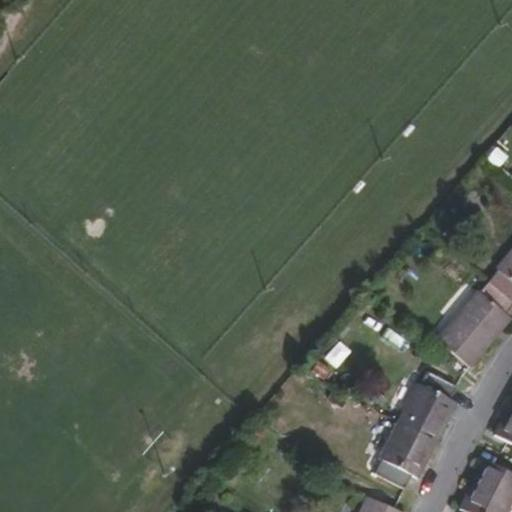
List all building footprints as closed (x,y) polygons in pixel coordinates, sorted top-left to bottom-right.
[(511,248),(496,267),(498,269),(488,281),(511,300),(511,248)] [(510,319),(505,315),(511,306),(511,300),(488,281),(479,292),(477,290),(436,340),(469,367),(510,319)] [(417,383),(398,421),(435,440),(455,403),(450,400),(457,387),(427,371),(420,383),(417,383)] [(511,401),(494,435),(511,444),(511,401)] [(411,474),(416,477),(435,440),(398,421),(379,458),(382,461),(376,472),(404,487),(411,474)] [(459,508),(464,511),(463,511),(505,511),(511,499),(511,474),(484,460),(459,508)] [(397,511),(366,498),(359,511),(397,511)]
